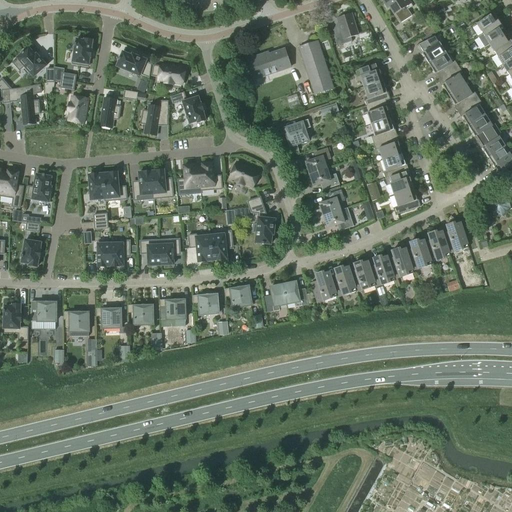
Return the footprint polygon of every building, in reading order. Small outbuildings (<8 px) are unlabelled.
[(410,13),(408,10),(413,7),(408,0),(382,0),(388,8),(390,7),(394,14),(395,14),(399,20),(410,13)] [(483,34),(500,24),(494,13),(477,24),(483,34)] [(351,38),(358,35),(352,14),(337,19),(340,26),(338,29),(333,30),(338,46),(352,42),(351,38)] [(500,24),(483,34),(478,38),(485,48),(490,45),(507,34),(500,24)] [(431,27),(424,31),(426,36),(434,32),(431,27)] [(425,37),(427,41),(436,37),(434,32),(426,36),(425,37)] [(511,44),(511,41),(507,34),(490,45),(496,55),(511,44)] [(429,64),(446,54),(440,44),(443,42),(439,36),(416,47),(422,55),(423,55),(429,64)] [(75,46),(72,64),(88,67),(89,58),(91,58),(92,50),(91,50),(92,41),(85,39),(84,41),(76,40),(76,44),(74,44),(74,46),(75,46)] [(314,95),(333,89),(318,41),(299,48),(314,95)] [(511,58),(511,44),(496,55),(503,65),(511,58)] [(34,77),(47,66),(36,54),(35,55),(29,48),(24,53),(23,52),(21,53),(22,54),(17,58),(19,60),(14,64),(19,70),(24,66),(34,77)] [(253,79),(291,67),(285,50),(269,55),(269,57),(263,60),(261,56),(247,60),(253,79)] [(149,78),(152,65),(146,62),(146,60),(132,55),(132,56),(123,52),(120,59),(119,58),(118,60),(119,60),(117,67),(140,76),(141,74),(149,78)] [(57,53),(56,65),(63,66),(64,54),(57,53)] [(452,63),(446,54),(429,64),(435,74),(434,75),(438,81),(459,67),(455,61),(452,63)] [(511,73),(511,58),(503,65),(509,75),(511,73)] [(364,89),(383,82),(380,71),(381,71),(379,64),(355,72),(357,79),(361,78),(364,89)] [(185,69),(161,65),(160,67),(154,66),(152,76),(159,77),(158,81),(165,82),(165,84),(173,85),(173,83),(183,85),(185,69)] [(459,67),(438,81),(442,87),(443,86),(449,96),(466,85),(460,75),(463,73),(459,67)] [(63,74),(62,81),(75,83),(76,76),(63,74)] [(62,81),(61,88),(73,90),(75,83),(62,81)] [(148,84),(141,81),(137,91),(144,94),(148,84)] [(387,93),(383,82),(364,89),(368,100),(365,101),(367,107),(367,108),(386,101),(386,102),(391,100),(388,93),(387,93)] [(466,85),(449,96),(455,106),(454,106),(458,112),(479,99),(475,93),(472,95),(466,85)] [(9,90),(10,102),(18,102),(18,100),(21,100),(23,125),(36,124),(35,114),(40,114),(38,101),(34,102),(33,93),(26,94),(25,88),(16,89),(9,90)] [(10,102),(9,90),(2,90),(3,103),(10,103),(10,102)] [(138,94),(125,92),(124,100),(137,102),(138,94)] [(173,104),(182,101),(182,100),(185,99),(183,93),(171,97),(173,104)] [(290,107),(300,105),(298,94),(288,96),(290,107)] [(182,100),(182,101),(188,118),(187,118),(187,120),(188,120),(190,124),(197,121),(198,123),(206,121),(203,112),(204,111),(201,104),(200,104),(197,95),(185,99),(182,100)] [(80,123),(84,124),(88,99),(72,97),(71,104),(69,103),(68,112),(70,112),(68,121),(72,122),(80,123)] [(104,98),(100,127),(112,129),(114,119),(118,120),(120,107),(116,106),(117,100),(104,98)] [(483,105),(479,99),(458,112),(462,118),(463,118),(469,127),(486,116),(480,107),(483,105)] [(494,102),(498,108),(503,105),(499,99),(494,102)] [(367,108),(367,107),(362,109),(364,116),(368,115),(371,126),(390,119),(387,108),(388,108),(386,102),(386,101),(367,108)] [(160,108),(161,108),(160,118),(168,118),(168,102),(161,102),(160,108)] [(336,104),(320,109),(324,119),(339,114),(336,104)] [(161,108),(160,108),(149,106),(148,113),(143,113),(141,125),(145,126),(144,136),(156,138),(160,118),(161,108)] [(492,126),(486,116),(469,127),(475,137),(474,138),(478,144),(499,130),(495,124),(492,126)] [(390,119),(371,126),(375,137),(372,138),(374,145),(397,137),(395,130),(394,131),(390,119)] [(298,125),(285,129),(289,142),(288,142),(291,153),(299,150),(297,145),(308,141),(305,130),(311,128),(308,120),(297,124),(298,125)] [(503,136),(499,130),(478,144),(482,150),(483,149),(489,159),(506,148),(500,138),(503,136)] [(397,137),(374,145),(376,152),(380,150),(383,161),(402,155),(399,144),(400,144),(397,137)] [(310,175),(327,170),(324,162),(331,159),(327,148),(317,152),(319,158),(306,162),(310,175)] [(511,157),(506,148),(489,159),(495,168),(494,169),(498,175),(510,167),(511,169),(511,157)] [(406,166),(402,155),(383,161),(387,172),(383,174),(386,180),(409,173),(407,166),(406,166)] [(230,178),(237,181),(236,182),(243,186),(244,184),(253,188),(259,173),(237,163),(230,178)] [(201,191),(215,190),(214,177),(213,164),(202,165),(203,168),(199,169),(201,191)] [(185,180),(187,195),(201,194),(201,191),(199,169),(195,169),(194,166),(184,166),(185,180)] [(154,199),(166,198),(165,183),(164,170),(156,171),(156,172),(151,172),(154,199)] [(329,177),(327,170),(310,175),(314,187),(327,183),(329,189),(340,185),(336,174),(329,177)] [(8,175),(4,174),(0,196),(13,198),(12,207),(20,208),(23,187),(16,186),(18,173),(8,171),(8,175)] [(140,185),(141,201),(154,199),(151,172),(151,171),(143,172),(143,173),(139,173),(140,185)] [(120,200),(119,188),(117,172),(110,173),(110,174),(104,174),(106,199),(105,199),(105,202),(120,200)] [(411,179),(409,173),(386,180),(388,187),(391,186),(395,197),(414,191),(410,180),(411,179)] [(91,175),(89,176),(91,201),(105,199),(106,199),(104,174),(98,175),(98,174),(91,175)] [(49,202),(52,187),(50,187),(52,178),(45,177),(45,175),(43,175),(43,176),(36,175),(34,188),(29,187),(27,199),(49,202)] [(214,177),(215,190),(222,189),(221,176),(214,177)] [(180,196),(187,195),(185,180),(178,180),(180,196)] [(165,183),(166,198),(173,198),(172,182),(165,183)] [(134,201),(141,201),(140,185),(133,186),(134,201)] [(119,188),(120,200),(127,200),(126,187),(119,188)] [(324,216),(340,211),(338,203),(345,201),(341,190),(330,194),(332,200),(320,204),(324,216)] [(418,202),(414,191),(395,197),(399,208),(395,209),(397,216),(421,208),(419,201),(418,202)] [(379,201),(377,193),(370,195),(372,203),(379,201)] [(488,203),(491,214),(503,217),(510,208),(507,198),(496,195),(495,195),(488,203)] [(260,198),(248,202),(250,209),(262,204),(260,198)] [(369,202),(363,204),(368,222),(374,220),(369,202)] [(474,206),(481,227),(491,223),(485,202),(474,206)] [(265,212),(262,204),(250,209),(251,213),(259,214),(265,212)] [(347,208),(340,211),(324,216),(328,228),(341,224),(343,230),(353,227),(347,208)] [(262,244),(262,245),(264,245),(264,244),(271,245),(272,235),(274,235),(275,220),(267,219),(265,212),(259,214),(258,225),(254,225),(253,233),(257,233),(256,243),(262,244)] [(94,223),(107,221),(107,214),(94,216),(94,223)] [(108,229),(107,221),(94,223),(95,230),(108,229)] [(40,224),(27,223),(26,231),(39,232),(40,224)] [(444,238),(449,254),(455,252),(469,248),(460,223),(455,225),(454,223),(446,226),(450,236),(444,238)] [(226,245),(224,232),(210,234),(213,261),(217,260),(217,261),(225,260),(227,260),(226,245)] [(231,232),(224,232),(226,245),(233,244),(231,232)] [(432,245),(426,247),(431,262),(437,260),(437,261),(450,256),(449,254),(444,238),(442,232),(437,234),(436,232),(428,234),(432,245)] [(210,234),(196,235),(197,248),(198,263),(206,262),(213,261),(210,234)] [(197,248),(196,235),(189,236),(190,248),(197,248)] [(22,259),(22,263),(30,264),(29,266),(37,267),(39,258),(40,258),(41,250),(40,250),(41,243),(25,240),(23,256),(22,256),(21,258),(22,259)] [(173,253),(172,240),(160,241),(161,266),(174,265),(173,253)] [(431,262),(426,247),(424,240),(419,242),(418,240),(410,243),(414,253),(408,255),(413,271),(432,265),(431,262)] [(123,255),(123,241),(110,242),(111,267),(119,267),(119,266),(123,266),(123,255)] [(160,241),(147,241),(148,254),(148,266),(161,266),(160,241)] [(110,242),(98,242),(98,267),(106,267),(111,267),(110,242)] [(395,262),(390,264),(395,280),(400,278),(414,274),(413,271),(408,255),(406,249),(400,251),(400,249),(392,251),(395,262)] [(395,280),(390,264),(387,257),(382,258),(381,256),(373,259),(377,269),(371,271),(376,286),(375,287),(376,287),(382,285),(395,281),(395,280)] [(376,286),(371,271),(368,262),(362,263),(362,261),(354,264),(357,275),(352,277),(357,291),(356,292),(356,293),(362,290),(375,287),(376,286)] [(465,261),(455,265),(463,288),(479,283),(476,273),(470,275),(465,261)] [(357,291),(352,277),(349,267),(343,269),(343,267),(335,269),(338,280),(332,282),(338,297),(337,297),(337,298),(343,296),(356,292),(357,291)] [(338,297),(332,282),(329,272),(324,274),(323,272),(315,275),(319,285),(312,287),(318,303),(324,301),(337,297),(338,297)] [(450,291),(461,287),(457,279),(447,283),(450,291)] [(296,283),(283,285),(287,304),(295,303),(296,307),(314,304),(312,293),(306,294),(306,293),(298,295),(296,283)] [(287,304),(283,285),(271,288),(273,300),(265,301),(267,313),(280,311),(279,306),(287,304)] [(233,308),(252,305),(249,287),(235,289),(235,288),(224,290),(225,298),(231,297),(233,308)] [(219,314),(217,295),(204,296),(204,295),(192,296),(193,304),(199,304),(200,316),(219,314)] [(167,320),(186,319),(185,301),(171,301),(171,300),(160,300),(160,308),(166,308),(167,320)] [(56,322),(56,303),(43,303),(43,302),(31,302),(31,310),(38,310),(37,322),(56,322)] [(21,305),(13,305),(13,306),(4,306),(4,310),(3,310),(3,313),(4,313),(3,333),(19,334),(18,341),(28,341),(28,328),(20,328),(20,322),(21,322),(22,314),(20,314),(21,305)] [(134,325),(153,325),(153,306),(139,307),(139,305),(128,305),(128,314),(134,313),(134,325)] [(103,329),(121,328),(121,309),(107,310),(107,309),(96,309),(96,317),(102,317),(103,329)] [(66,328),(70,328),(70,332),(89,332),(88,313),(75,313),(75,312),(64,312),(64,320),(65,320),(66,328)] [(254,329),(262,328),(260,315),(252,316),(254,329)] [(220,336),(228,335),(226,322),(218,323),(220,336)] [(187,344),(195,343),(194,331),(186,331),(187,344)] [(153,352),(161,351),(160,334),(152,334),(153,352)] [(96,367),(96,350),(96,340),(88,340),(88,367),(96,367)] [(121,360),(129,359),(129,347),(121,347),(121,360)] [(63,370),(63,364),(63,351),(55,351),(55,364),(56,364),(56,370),(63,370)]
